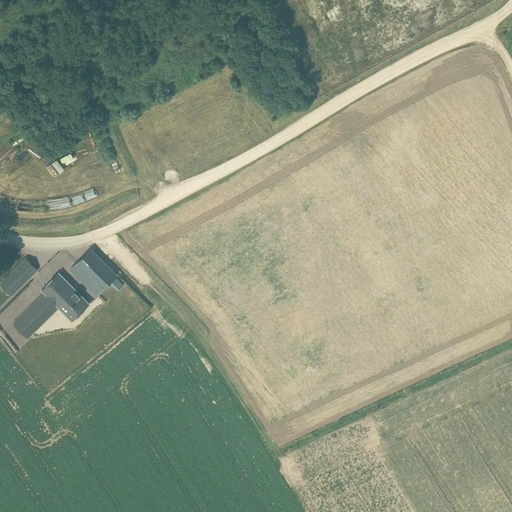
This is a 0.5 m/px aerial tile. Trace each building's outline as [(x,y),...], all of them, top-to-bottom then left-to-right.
[(296,44),(310,37),(302,19),(288,25),(296,44)] [(116,274),(91,249),(71,269),(82,280),(95,295),(108,282),(116,274)] [(38,269),(26,257),(0,282),(0,283),(11,295),(38,269)] [(90,304),(59,273),(42,290),(45,292),(13,323),(28,338),(59,307),(73,321),(90,304)] [(112,283),(118,290),(124,284),(117,277),(112,283)]
